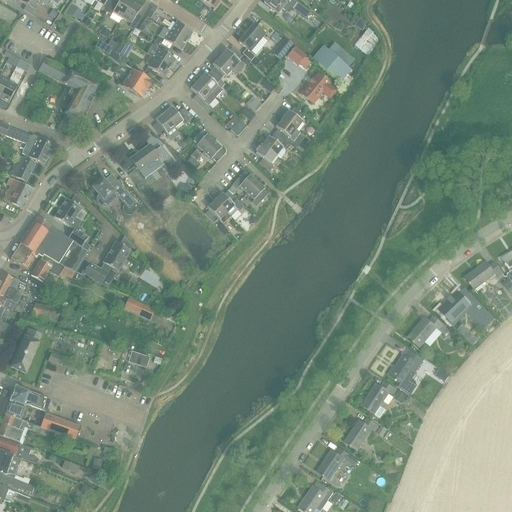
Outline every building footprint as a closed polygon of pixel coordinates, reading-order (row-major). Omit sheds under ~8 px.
[(25,6),(22,11),(35,18),(38,13),(35,12),(41,3),(36,0),(18,0),(18,1),(25,6)] [(101,10),(106,13),(113,1),(112,0),(94,0),(94,1),(103,7),(101,10)] [(121,19),(132,2),(128,0),(119,0),(118,3),(113,1),(106,13),(111,16),(112,13),(121,19)] [(202,0),(214,9),(220,0),(202,0)] [(266,0),(263,5),(270,10),(277,15),(281,8),(289,14),(292,9),(306,19),(310,13),(293,1),(292,0),(266,0)] [(141,8),(132,2),(121,19),(130,24),(128,27),(133,30),(141,18),(136,15),(141,8)] [(153,15),(157,9),(153,6),(146,17),(156,23),(159,19),(153,15)] [(53,10),(50,16),(55,19),(59,14),(53,10)] [(358,22),(355,26),(362,31),(365,27),(360,19),(358,22)] [(238,43),(246,50),(243,54),(252,61),(255,57),(250,53),(265,35),(268,38),(273,32),(261,22),(256,27),(253,25),(238,43)] [(158,36),(155,41),(159,44),(161,39),(164,41),(172,46),(181,52),(192,34),(175,23),(170,31),(164,28),(159,37),(158,36)] [(368,29),(354,46),(366,56),(378,42),(373,34),(373,33),(368,29)] [(281,59),(286,53),(293,45),(285,38),(273,53),(281,59)] [(107,46),(99,41),(94,47),(108,56),(111,51),(112,49),(107,46)] [(116,45),(110,41),(107,46),(112,49),(116,45)] [(124,45),(118,41),(116,45),(112,49),(111,51),(117,55),(124,45)] [(323,46),(312,60),(340,83),(352,70),(348,67),(354,60),(334,44),(328,51),(323,46)] [(149,66),(145,72),(149,75),(152,70),(164,78),(175,61),(167,55),(159,50),(156,48),(152,46),(146,55),(150,57),(145,64),(149,66)] [(238,60),(241,57),(239,55),(232,48),(228,52),(226,51),(225,51),(226,51),(219,59),(232,70),(237,75),(243,69),(244,67),(244,65),(238,60)] [(311,63),(304,58),(306,57),(294,48),(287,57),(298,66),(299,64),(306,70),(311,63)] [(210,72),(224,85),(225,85),(220,80),(223,77),(225,79),(226,78),(225,78),(232,70),(219,59),(212,66),(214,68),(210,72)] [(19,61),(15,68),(23,72),(27,65),(23,63),(19,61)] [(96,88),(56,66),(45,61),(38,72),(70,89),(61,106),(67,109),(64,116),(78,123),(96,88)] [(152,83),(144,78),(119,62),(119,63),(120,63),(115,71),(127,78),(122,87),(141,99),(146,91),(147,91),(152,83)] [(293,63),(287,66),(293,79),(299,75),(293,63)] [(87,67),(84,74),(98,81),(101,75),(87,67)] [(204,75),(197,82),(215,99),(216,99),(215,98),(222,92),(222,91),(220,90),(224,85),(210,72),(206,76),(204,74),(203,75),(204,75)] [(300,95),(312,105),(322,93),(329,99),(336,91),(329,85),(330,84),(318,73),(312,80),(309,83),(309,84),(300,95)] [(0,97),(8,81),(0,77),(0,97)] [(0,99),(8,104),(16,89),(18,86),(8,81),(0,97),(0,99)] [(215,99),(197,82),(190,90),(190,89),(189,90),(196,96),(192,100),(208,115),(212,110),(208,107),(215,99)] [(246,105),(248,107),(254,113),(261,106),(253,98),(246,105)] [(183,122),(185,125),(191,120),(181,111),(176,115),(171,108),(170,109),(171,109),(163,115),(179,135),(180,134),(178,132),(185,126),(182,123),(183,122)] [(296,131),(296,130),(302,123),(300,121),(304,116),(293,108),(290,113),(288,111),(287,112),(288,112),(282,120),(296,131)] [(152,127),(158,135),(160,137),(165,134),(166,136),(167,135),(168,137),(167,138),(170,142),(179,135),(163,115),(155,121),(156,123),(152,127)] [(284,142),(287,144),(290,139),(294,142),(300,133),(296,130),(296,131),(282,120),(276,128),(275,128),(277,130),(274,134),(284,142)] [(240,121),(231,131),(238,137),(247,127),(240,121)] [(22,154),(34,160),(43,165),(53,146),(32,135),(31,137),(0,125),(0,135),(5,138),(5,136),(27,144),(22,154)] [(201,132),(192,141),(197,145),(195,147),(196,147),(203,154),(214,142),(207,136),(207,135),(206,136),(201,132)] [(284,150),(283,149),(281,147),(284,142),(274,134),(270,139),(268,138),(262,146),(276,157),(277,156),(281,159),(285,154),(285,152),(285,151),(284,150)] [(210,160),(211,159),(216,164),(225,154),(220,150),(222,149),(221,148),(221,149),(214,142),(203,154),(210,160)] [(149,146),(130,160),(139,172),(144,180),(151,175),(146,167),(158,158),(166,170),(172,165),(160,148),(154,152),(149,146)] [(276,157),(262,146),(256,154),(255,154),(262,159),(259,164),(269,172),(273,167),(270,165),(271,165),(270,165),(276,157)] [(11,176),(16,179),(25,183),(35,164),(25,159),(20,157),(11,176)] [(191,158),(187,162),(196,170),(200,166),(191,158)] [(232,185),(237,189),(239,187),(247,194),(257,183),(250,176),(250,175),(249,177),(244,172),(232,185)] [(92,188),(98,195),(97,197),(96,202),(101,207),(106,208),(118,198),(128,209),(135,203),(118,182),(111,175),(104,181),(102,179),(92,188)] [(3,201),(20,210),(31,189),(10,178),(6,185),(10,187),(3,201)] [(254,201),(251,203),(256,208),(268,195),(264,191),(265,189),(264,189),(257,183),(247,194),(254,201)] [(232,187),(227,192),(232,196),(236,192),(232,187)] [(221,195),(214,202),(227,214),(230,218),(238,210),(239,211),(243,207),(237,201),(232,196),(227,192),(223,196),(221,194),(221,195)] [(74,196),(70,202),(76,206),(79,202),(74,196)] [(68,238),(82,247),(81,248),(87,252),(90,247),(84,243),(87,239),(79,233),(81,230),(76,227),(80,222),(74,218),(80,209),(76,206),(70,202),(66,200),(54,218),(68,228),(69,226),(74,229),(68,238)] [(218,220),(220,222),(223,225),(230,218),(227,214),(214,202),(207,209),(206,209),(208,211),(204,215),(213,224),(218,220)] [(33,223),(10,260),(26,270),(34,257),(36,258),(38,256),(42,258),(42,259),(44,257),(64,269),(69,271),(74,273),(83,260),(87,253),(87,252),(81,248),(69,239),(55,231),(56,230),(50,226),(50,227),(39,219),(35,225),(34,224),(33,223)] [(83,260),(74,273),(82,277),(84,274),(101,285),(111,268),(117,272),(130,252),(115,243),(103,263),(104,264),(101,270),(90,264),(83,260)] [(510,272),(511,272),(511,274),(511,252),(502,259),(510,272)] [(42,283),(47,274),(49,272),(59,278),(64,269),(44,257),(42,259),(42,258),(31,276),(42,283)] [(465,278),(471,286),(475,291),(496,275),(498,278),(503,274),(494,263),(490,267),(486,262),(465,278)] [(59,278),(58,278),(63,281),(69,271),(64,269),(59,278)] [(2,275),(0,278),(0,297),(8,301),(13,303),(15,304),(14,312),(20,315),(26,304),(19,300),(22,293),(16,290),(20,282),(4,274),(2,275)] [(458,293),(439,311),(446,318),(450,322),(453,325),(466,312),(478,324),(485,317),(490,323),(494,319),(468,292),(467,293),(462,297),(458,293)] [(0,297),(0,307),(4,310),(6,308),(14,312),(15,304),(13,303),(8,301),(0,297)] [(134,302),(129,312),(149,321),(154,311),(134,302)] [(53,322),(56,309),(34,304),(31,317),(53,322)] [(9,317),(6,324),(18,329),(21,322),(9,317)] [(420,348),(425,343),(430,347),(442,334),(445,336),(449,332),(444,327),(434,318),(430,322),(426,318),(408,338),(420,348)] [(465,320),(462,325),(469,329),(472,324),(465,320)] [(0,352),(3,346),(0,345),(0,334),(0,329),(10,333),(12,327),(5,324),(0,322),(0,352)] [(463,326),(457,331),(473,346),(478,341),(463,326)] [(41,336),(32,332),(28,330),(24,338),(10,368),(25,374),(39,344),(38,343),(41,336)] [(396,386),(404,391),(411,396),(417,387),(416,382),(412,380),(424,361),(409,351),(405,356),(404,355),(390,377),(398,382),(396,386)] [(132,353),(128,363),(146,369),(149,359),(132,353)] [(60,366),(62,362),(63,359),(50,355),(48,362),(60,366)] [(155,357),(153,363),(160,365),(162,359),(155,357)] [(396,391),(388,385),(385,383),(382,388),(377,385),(362,407),(375,415),(379,418),(385,410),(381,407),(389,394),(393,396),(396,391)] [(46,399),(15,388),(10,400),(9,403),(23,408),(24,405),(25,406),(42,412),(46,399)] [(9,403),(4,416),(20,421),(22,422),(27,409),(25,408),(24,407),(25,406),(24,405),(23,408),(9,403)] [(46,431),(51,418),(45,415),(40,428),(46,431)] [(40,428),(35,426),(26,423),(20,421),(4,416),(1,425),(16,430),(16,429),(23,432),(24,429),(45,436),(47,431),(46,431),(40,428)] [(51,418),(46,431),(47,431),(75,441),(80,428),(51,418)] [(379,428),(370,422),(367,420),(364,425),(358,422),(344,443),(358,452),(372,431),(375,433),(379,428)] [(394,432),(397,425),(391,422),(387,428),(394,432)] [(1,425),(0,428),(0,437),(18,444),(23,432),(16,429),(16,430),(1,425)] [(0,451),(21,460),(36,465),(38,460),(28,456),(31,449),(18,444),(0,437),(0,451)] [(115,451),(105,448),(102,454),(113,457),(115,451)] [(344,460),(347,462),(354,467),(358,462),(340,450),(336,455),(331,451),(317,473),(330,482),(344,460)] [(21,460),(0,451),(0,474),(14,480),(14,479),(20,464),(21,460)] [(92,469),(100,471),(103,461),(95,459),(92,469)] [(394,473),(386,475),(387,483),(396,481),(394,473)] [(0,474),(0,487),(7,490),(8,485),(31,494),(34,487),(14,479),(14,480),(0,474)] [(320,511),(321,511),(333,494),(318,484),(315,489),(313,488),(299,509),(303,511),(320,511)]
